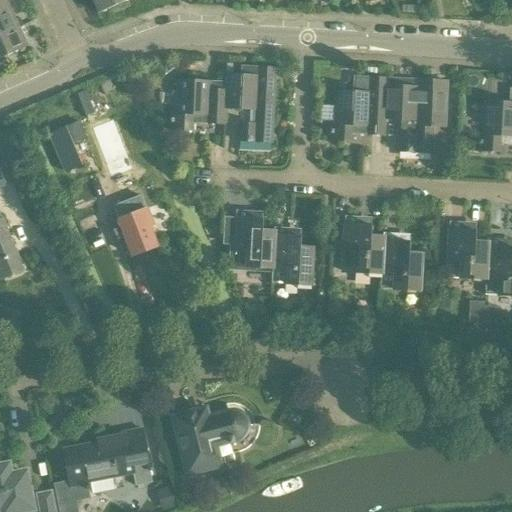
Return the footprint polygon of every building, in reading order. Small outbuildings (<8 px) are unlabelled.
[(0,0),(0,15),(10,11),(5,1),(7,0),(0,0)] [(91,0),(98,14),(130,0),(91,0)] [(10,11),(0,15),(0,36),(23,26),(20,19),(14,22),(10,11)] [(0,58),(26,47),(21,36),(27,34),(23,26),(0,36),(0,58)] [(225,110),(226,110),(252,111),(251,126),(239,125),(238,142),(272,143),(275,70),(242,68),(242,77),(227,77),(227,84),(225,110)] [(384,120),(386,80),(355,79),(354,94),(337,93),(335,125),(329,125),(328,141),(353,142),(353,135),(384,136),(385,121),(384,120)] [(384,120),(385,121),(412,122),(411,137),(399,136),(398,153),(431,154),(433,128),(445,129),(448,84),(386,80),(384,120)] [(225,110),(227,84),(178,82),(177,114),(168,114),(168,131),(193,132),(193,124),(225,125),(226,110),(225,110)] [(511,88),(509,89),(508,106),(485,104),(483,136),(476,135),(475,152),(500,153),(501,146),(511,146),(511,88)] [(72,145),(65,129),(49,136),(65,172),(80,166),(72,145)] [(142,197),(113,207),(118,220),(132,256),(156,247),(148,227),(152,225),(146,209),(142,197)] [(234,251),(233,267),(246,268),(272,269),(273,269),(273,268),(275,232),(262,231),(262,221),(250,220),(250,211),(236,211),(234,251)] [(335,254),(343,255),(342,273),(381,275),(382,273),(383,237),(370,237),(371,227),(359,226),(359,217),(345,217),(344,242),(336,242),(335,254)] [(2,220),(0,221),(0,278),(0,280),(22,271),(2,220)] [(446,278),(486,280),(488,243),(475,242),(475,232),(462,232),(463,223),(449,222),(446,278)] [(272,269),(271,284),(284,284),(311,286),(313,249),(300,248),(301,237),(288,236),(288,228),(275,227),(275,232),(273,268),(273,269),(272,269)] [(381,275),(380,290),(420,291),(422,255),(409,254),(409,244),(396,243),(396,234),(384,233),(383,237),(382,273),(381,275)] [(488,243),(486,280),(485,295),(511,296),(511,248),(501,248),(502,240),(488,239),(488,243)] [(257,435),(257,433),(258,430),(258,428),(258,426),(258,424),(244,424),(244,422),(243,420),(243,419),(242,418),(241,417),(240,416),(238,414),(236,413),(234,412),(231,412),(228,412),(206,418),(204,409),(173,417),(187,472),(218,464),(216,457),(221,456),(223,463),(234,460),(232,453),(241,450),(243,450),(246,448),(248,446),(251,444),(254,440),(255,439),(256,437),(257,435)] [(152,484),(143,433),(143,430),(128,433),(92,440),(93,445),(62,451),(69,486),(134,474),(136,487),(152,484)] [(8,474),(7,467),(0,467),(0,511),(11,511),(31,508),(24,474),(21,475),(20,472),(8,474)] [(172,486),(159,490),(165,511),(178,507),(172,486)] [(40,511),(54,511),(51,493),(37,495),(40,511)]
